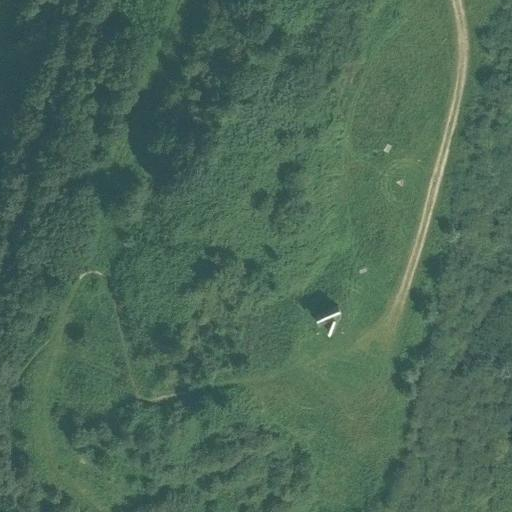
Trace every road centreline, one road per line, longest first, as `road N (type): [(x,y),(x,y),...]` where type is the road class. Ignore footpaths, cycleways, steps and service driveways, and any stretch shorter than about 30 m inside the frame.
road 1 (track): [(79,277),(166,78),(188,0)]
road 2 (track): [(100,511),(62,467),(46,431),(44,393),(61,321)]
